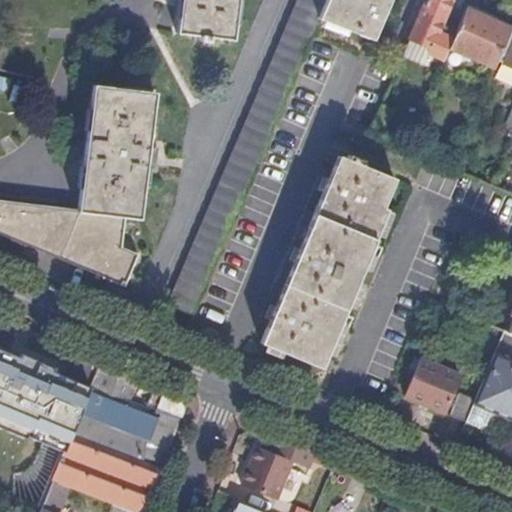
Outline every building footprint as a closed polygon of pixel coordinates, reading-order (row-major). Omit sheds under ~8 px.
[(326,0),(299,0),(169,306),(193,316),(318,20),(326,0)] [(181,0),(178,34),(200,36),(200,42),(209,43),(210,37),(232,40),(237,0),(181,0)] [(392,0),(326,0),(318,20),(374,43),(392,0)] [(453,1),(450,0),(427,0),(410,41),(432,50),(430,55),(446,62),(451,50),(460,28),(444,21),(453,1)] [(511,30),(467,11),(460,28),(451,50),(495,70),(498,62),(511,30)] [(511,30),(498,62),(511,67),(511,107),(505,124),(511,126),(511,30)] [(76,212),(126,218),(139,220),(147,158),(155,94),(93,87),(76,212)] [(394,111),(382,106),(372,129),(385,133),(394,111)] [(348,161),(341,158),(329,185),(300,257),(275,316),(263,345),(323,370),(388,212),(384,210),(395,181),(363,167),(364,163),(351,157),(348,161)] [(126,218),(76,212),(0,203),(0,235),(125,287),(138,257),(122,251),(126,218)] [(504,334),(474,406),(493,414),(494,412),(497,407),(511,412),(511,336),(509,335),(504,333),(504,334)] [(0,433),(61,459),(89,391),(51,375),(53,370),(19,356),(17,361),(0,353),(0,433)] [(459,377),(420,360),(405,397),(444,414),(459,377)] [(148,403),(161,409),(168,391),(154,385),(148,403)] [(111,505),(128,511),(144,511),(161,470),(141,461),(157,419),(89,391),(61,459),(52,480),(66,486),(111,505)] [(179,395),(168,391),(161,409),(181,417),(184,410),(179,395)] [(473,402),(458,395),(449,417),(464,424),(473,402)] [(511,412),(497,407),(494,412),(511,419),(511,412)] [(141,461),(161,470),(181,417),(161,409),(157,419),(141,461)] [(316,454),(276,438),(269,454),(259,449),(242,488),(278,503),(293,463),(310,470),(316,454)] [(57,511),(66,486),(52,480),(38,511),(57,511)] [(262,511),(238,502),(233,511),(262,511)]
